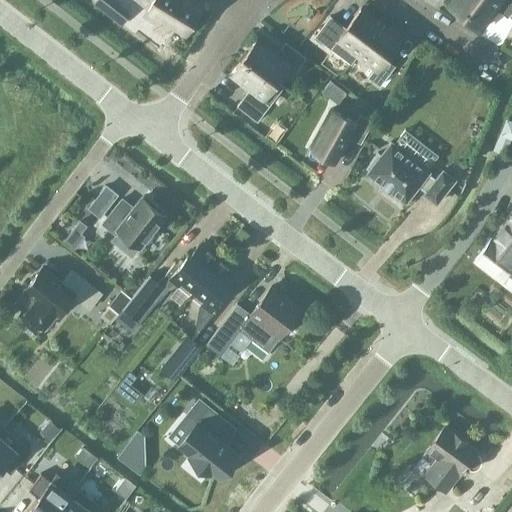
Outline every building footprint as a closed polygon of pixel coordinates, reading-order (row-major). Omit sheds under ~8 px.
[(96,0),(95,2),(93,4),(103,12),(105,10),(112,1),(110,0),(96,0)] [(154,0),(147,12),(184,35),(199,9),(185,0),(154,0)] [(445,0),(445,1),(464,15),(475,0),(445,0)] [(511,0),(475,0),(464,15),(483,30),(497,10),(508,18),(511,11),(511,0)] [(331,17),(315,37),(321,41),(350,64),(356,56),(382,22),(380,21),(379,20),(370,14),(362,7),(358,13),(346,29),(336,21),(331,17)] [(356,56),(350,64),(369,78),(380,86),(395,66),(385,58),(397,42),(401,37),(393,31),(384,25),(384,24),(383,23),(383,24),(382,22),(356,56)] [(241,54),(278,82),(291,65),(297,69),(306,57),(286,42),(278,52),(258,37),(244,56),(242,54),(241,54)] [(284,87),(278,82),(241,54),(241,55),(243,57),(236,67),(229,75),(234,79),(249,90),(242,100),(238,106),(258,121),(262,116),(284,87)] [(331,80),(323,91),(328,94),(336,84),(331,80)] [(331,109),(310,147),(336,161),(349,137),(361,143),(372,121),(360,115),(356,123),(331,109)] [(377,151),(365,166),(368,169),(366,172),(381,183),(380,184),(382,185),(383,183),(389,188),(387,190),(389,191),(390,189),(404,201),(417,184),(425,190),(423,192),(436,202),(454,179),(454,178),(441,169),(434,178),(427,172),(428,170),(426,169),(437,155),(404,129),(393,143),(390,141),(380,154),(377,151)] [(103,223),(115,233),(112,237),(132,253),(137,246),(140,248),(165,216),(163,214),(164,211),(152,202),(150,204),(142,198),(134,208),(122,199),(103,223)] [(511,210),(475,260),(479,262),(511,287),(511,210)] [(74,229),(80,233),(86,226),(80,221),(74,229)] [(179,284),(191,293),(218,259),(200,245),(189,257),(188,256),(180,265),(176,261),(159,282),(167,288),(179,284)] [(218,259),(191,293),(202,302),(200,315),(207,321),(197,332),(198,333),(225,300),(221,297),(228,288),(226,287),(236,274),(218,259)] [(37,274),(25,290),(37,299),(26,313),(32,318),(30,321),(41,330),(43,327),(45,328),(56,315),(57,316),(73,296),(89,309),(102,293),(72,269),(61,282),(43,267),(41,269),(44,272),(40,276),(37,274)] [(159,299),(167,288),(159,282),(150,274),(129,301),(123,308),(139,320),(156,300),(159,299)] [(271,287),(251,314),(240,305),(208,346),(220,355),(241,327),(269,348),(300,308),(271,287)] [(118,314),(123,308),(129,301),(120,293),(109,306),(118,314)] [(114,321),(107,329),(121,340),(127,332),(114,321)] [(162,367),(177,379),(203,347),(187,334),(162,367)] [(212,471),(219,477),(227,468),(230,470),(241,457),(216,437),(229,421),(201,399),(188,417),(196,424),(179,445),(191,455),(190,456),(210,473),(212,471)] [(0,430),(0,467),(2,466),(11,474),(31,451),(3,426),(0,430)] [(462,471),(464,472),(467,468),(468,469),(472,470),(476,469),(479,467),(482,464),(483,460),(482,456),(480,453),(477,451),(478,450),(445,426),(427,449),(437,456),(424,474),(447,492),(462,471)] [(39,497),(27,511),(55,511),(75,487),(57,473),(51,481),(41,473),(29,490),(39,497)] [(75,487),(55,511),(102,511),(105,509),(75,487)]
